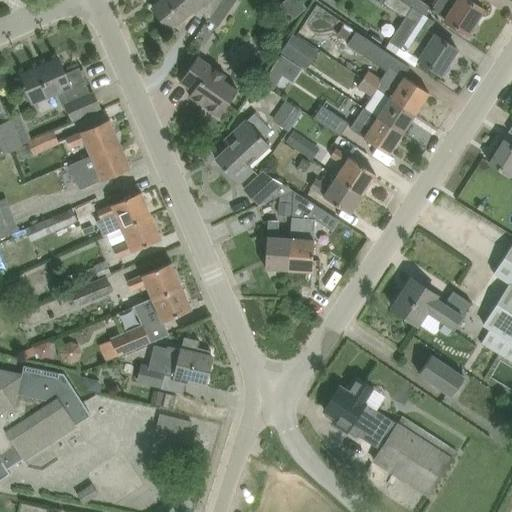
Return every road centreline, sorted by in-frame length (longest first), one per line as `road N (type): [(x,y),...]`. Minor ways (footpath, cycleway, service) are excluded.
road 1 (residential): [(265,398),(95,0)]
road 2 (residential): [(265,398),(299,379),(511,59)]
road 3 (unclassified): [(367,511),(322,472),(265,398)]
road 4 (unclassified): [(222,511),(265,398)]
